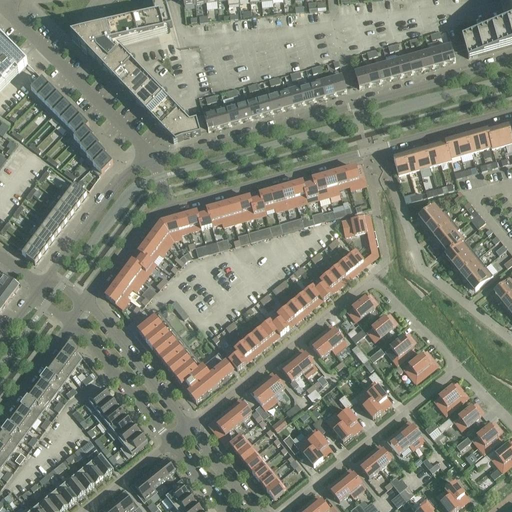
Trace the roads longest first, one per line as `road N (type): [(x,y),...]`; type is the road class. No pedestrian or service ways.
road 1 (residential): [(511,61),(155,161)]
road 2 (residential): [(168,207),(511,111)]
road 3 (residential): [(189,427),(370,283)]
road 4 (residential): [(284,511),(457,369)]
road 5 (residential): [(155,161),(5,0)]
road 6 (residential): [(155,161),(119,181),(40,286)]
road 7 (residential): [(189,427),(85,303)]
road 8 (residential): [(70,323),(171,442)]
road 9 (residential): [(85,303),(149,217),(168,207)]
road 10 (residential): [(370,283),(457,369)]
road 11 (residential): [(468,306),(423,272),(401,210)]
